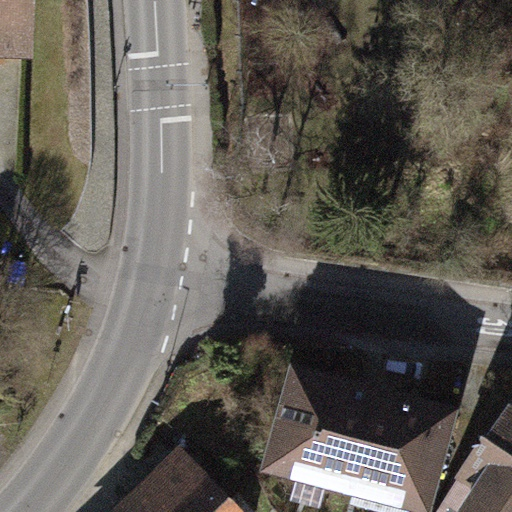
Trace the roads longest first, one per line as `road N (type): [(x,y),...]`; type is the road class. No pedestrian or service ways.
road 1 (tertiary): [(176,265),(224,283),(511,324)]
road 2 (secondary): [(176,265),(112,415),(35,511)]
road 3 (secondary): [(173,0),(176,265)]
